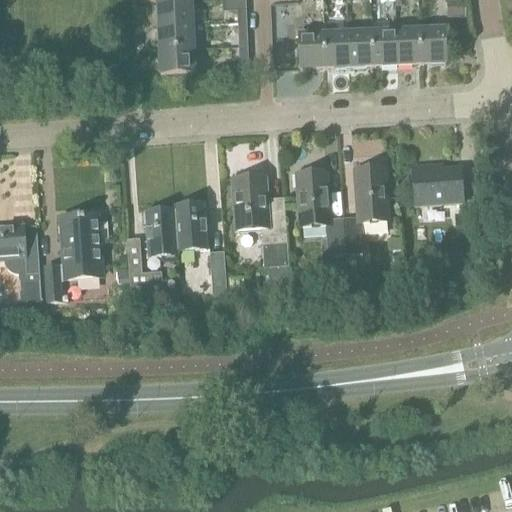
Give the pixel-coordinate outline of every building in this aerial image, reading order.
[(237,27),(247,27),(246,2),(245,2),(221,3),(222,15),(237,14),(237,27)] [(158,30),(193,29),(192,4),(157,5),(158,30)] [(462,20),(462,4),(445,5),(445,18),(452,18),(452,20),(462,20)] [(221,50),(233,50),(232,25),(220,25),(221,50)] [(159,53),(194,52),(193,29),(158,30),(159,53)] [(418,34),(420,69),(447,67),(446,33),(418,34)] [(397,70),(420,69),(418,34),(396,35),(397,70)] [(312,35),(299,35),(301,73),(325,72),(323,38),(312,38),(312,35)] [(373,71),(397,70),(396,35),(371,36),(373,71)] [(348,72),(373,71),(371,36),(347,37),(348,72)] [(325,72),(348,72),(347,37),(323,38),(325,72)] [(238,51),(248,50),(247,38),(238,39),(238,51)] [(194,52),(159,53),(160,79),(195,77),(194,52)] [(248,63),(239,64),(239,76),(249,75),(248,63)] [(444,174),(443,168),(413,170),(416,210),(463,207),(461,172),(444,174)] [(345,222),(348,261),(364,260),(361,228),(389,226),(385,172),(355,174),(358,221),(345,222)] [(348,261),(345,222),(330,223),(327,176),(297,178),(300,232),(326,230),(328,263),(348,261)] [(269,204),(269,203),(267,181),(232,183),(236,235),(260,233),(263,274),(287,272),(282,203),(269,204)] [(175,215),(178,256),(208,254),(205,209),(176,211),(176,215),(175,215)] [(178,259),(178,256),(175,215),(145,217),(148,261),(178,259)] [(478,217),(455,218),(458,253),(464,253),(464,259),(477,258),(477,251),(480,251),(478,217)] [(66,269),(45,270),(47,307),(61,306),(59,284),(102,281),(98,221),(62,223),(66,269)] [(24,231),(0,232),(0,264),(2,264),(2,268),(4,273),(8,276),(12,279),(17,281),(18,306),(29,305),(30,314),(42,313),(42,305),(40,305),(35,240),(25,240),(24,231)] [(139,243),(127,244),(129,272),(130,282),(132,306),(164,303),(162,276),(142,277),(139,243)] [(215,301),(227,300),(224,258),(212,259),(215,301)] [(356,262),(348,262),(348,272),(357,272),(356,262)] [(346,267),(331,268),(332,278),(347,277),(346,267)] [(129,272),(118,273),(118,282),(130,282),(129,272)]
